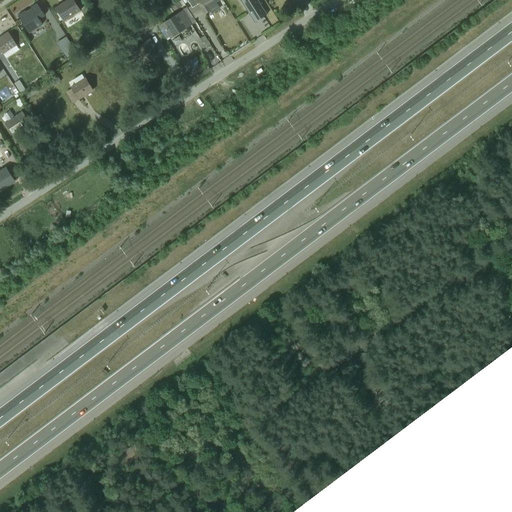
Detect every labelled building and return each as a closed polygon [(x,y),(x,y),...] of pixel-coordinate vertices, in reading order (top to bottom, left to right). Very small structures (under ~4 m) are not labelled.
[(65,22),(86,9),(80,0),(68,0),(69,0),(57,8),(65,22)] [(195,0),(205,14),(222,3),(219,0),(195,0)] [(238,0),(253,21),(265,13),(256,0),(238,0)] [(17,16),(30,35),(46,24),(42,19),(48,16),(38,1),(17,16)] [(343,15),(351,10),(349,6),(340,11),(343,15)] [(165,40),(190,25),(180,9),(155,25),(165,40)] [(0,55),(17,46),(10,32),(0,37),(0,55)] [(214,36),(210,40),(216,47),(220,43),(214,36)] [(77,60),(87,54),(77,37),(67,43),(77,60)] [(143,62),(157,53),(148,38),(134,46),(143,62)] [(196,60),(197,71),(209,69),(207,59),(196,60)] [(74,101),(90,91),(80,77),(65,87),(74,101)] [(233,82),(231,87),(241,92),(244,87),(233,82)] [(6,101),(0,105),(0,109),(3,114),(11,108),(6,101)] [(13,137),(31,124),(23,113),(5,125),(13,137)] [(0,118),(0,133),(3,138),(10,134),(0,119),(0,118)] [(0,193),(18,181),(8,167),(0,172),(0,193)] [(0,282),(0,283),(14,275),(9,267),(0,272),(0,282)]
